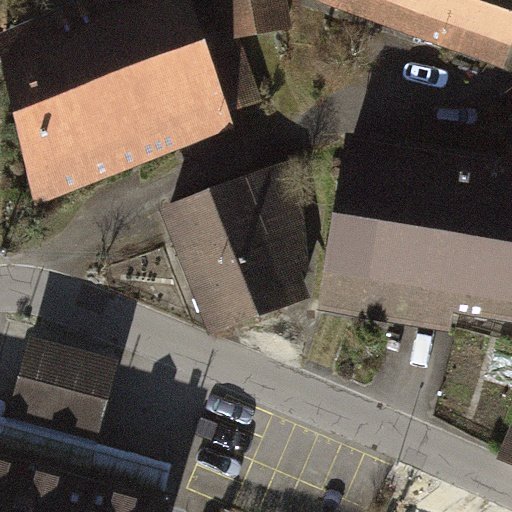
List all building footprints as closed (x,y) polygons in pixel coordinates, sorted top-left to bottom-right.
[(89,0),(0,34),(0,39),(42,212),(254,127),(222,55),(304,33),(295,0),(89,0)] [(511,0),(320,0),(316,14),(511,85),(511,0)] [(511,146),(510,163),(350,139),(324,313),(457,333),(460,314),(511,322),(511,146)] [(290,168),(164,218),(212,338),(322,294),(294,224),(310,217),(290,168)] [(124,372),(34,349),(16,419),(105,442),(124,372)] [(511,433),(500,464),(511,468),(511,433)] [(164,511),(167,500),(0,454),(0,511),(164,511)]
